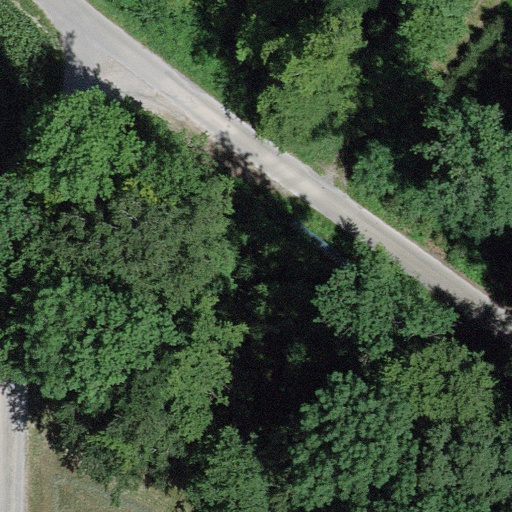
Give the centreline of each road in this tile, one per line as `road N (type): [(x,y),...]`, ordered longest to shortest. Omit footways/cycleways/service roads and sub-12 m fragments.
road 1 (track): [(111,51),(511,345)]
road 2 (track): [(111,51),(62,123),(31,198),(10,298),(9,511)]
